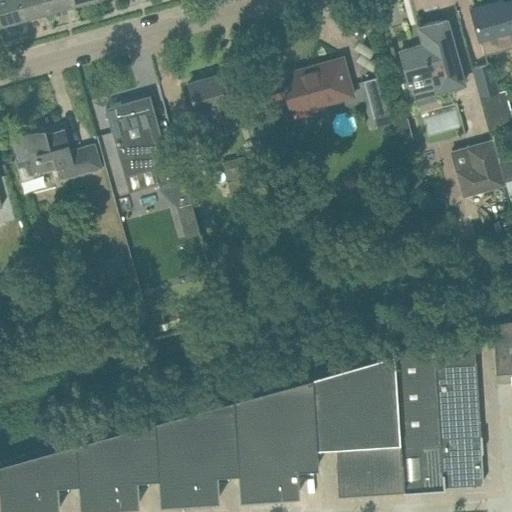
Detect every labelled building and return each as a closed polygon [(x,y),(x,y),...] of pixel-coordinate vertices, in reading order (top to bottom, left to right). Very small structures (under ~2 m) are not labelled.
[(0,0),(0,19),(1,22),(27,15),(22,0),(0,0)] [(22,0),(27,15),(51,8),(48,0),(22,0)] [(75,2),(74,0),(48,0),(51,8),(75,2)] [(511,0),(510,0),(492,5),(491,3),(471,8),(484,54),(511,45),(511,36),(510,29),(511,28),(511,0)] [(423,42),(400,49),(405,68),(408,79),(402,81),(406,96),(412,98),(436,92),(436,93),(466,84),(452,38),(446,18),(418,26),(419,30),(423,42)] [(344,62),(328,66),(327,60),(281,73),(292,113),(353,96),(344,62)] [(474,66),(490,123),(492,129),(511,124),(511,107),(506,88),(500,90),(492,61),(474,66)] [(235,126),(231,114),(227,99),(228,98),(226,92),(221,73),(188,82),(194,101),(195,107),(207,104),(215,132),(235,126)] [(376,116),(392,111),(382,75),(365,80),(376,116)] [(251,134),(276,128),(264,84),(239,90),(251,134)] [(121,101),(105,105),(107,112),(111,124),(121,161),(125,173),(154,164),(160,183),(161,188),(178,204),(191,200),(184,176),(185,176),(180,157),(174,138),(161,142),(147,96),(121,103),(121,101)] [(63,127),(39,134),(37,128),(18,133),(24,153),(30,174),(55,167),(59,178),(89,170),(101,166),(94,143),(70,149),(63,127)] [(262,173),(260,173),(255,152),(224,159),(232,196),(253,192),(254,195),(266,192),(262,173)] [(471,166),(455,170),(462,195),(505,183),(505,182),(499,162),(496,152),(469,160),(471,166)] [(511,158),(499,162),(505,182),(511,179),(511,158)] [(114,258),(98,263),(104,281),(120,276),(114,258)] [(511,318),(493,321),(496,371),(511,369),(511,318)] [(472,330),(393,352),(400,447),(420,445),(423,484),(483,481),(472,330)] [(393,352),(393,350),(332,369),(313,374),(316,444),(336,444),(337,463),(336,463),(338,491),(404,486),(400,447),(393,352)] [(313,374),(233,396),(238,470),(239,496),(299,492),(297,466),(318,464),(316,444),(313,374)] [(154,417),(158,475),(158,479),(159,502),(219,498),(218,471),(238,470),(233,396),(154,417)] [(138,476),(158,475),(154,417),(75,439),(77,480),(79,507),(139,503),(138,476)] [(77,480),(75,439),(0,459),(0,511),(60,508),(58,481),(77,480)]
